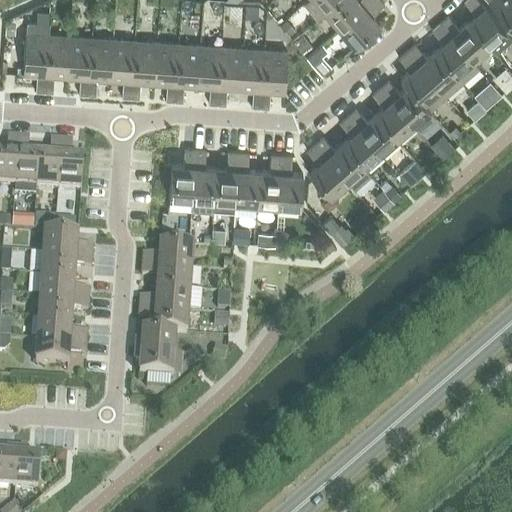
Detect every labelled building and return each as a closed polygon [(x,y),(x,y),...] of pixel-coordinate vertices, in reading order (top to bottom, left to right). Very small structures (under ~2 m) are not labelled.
[(316,20),(325,13),(339,0),(306,0),(302,4),(316,20)] [(339,0),(325,13),(340,29),(372,0),(339,0)] [(379,0),(372,0),(340,29),(354,46),(379,24),(372,15),(384,5),(379,0)] [(475,14),(467,21),(488,46),(496,55),(511,40),(511,38),(478,0),(466,0),(464,2),(475,14)] [(511,0),(486,0),(511,29),(511,0)] [(279,7),(271,14),(280,24),(287,17),(279,7)] [(448,16),(440,23),(472,60),(488,46),(467,21),(458,28),(448,16)] [(15,21),(6,21),(5,33),(14,33),(15,21)] [(286,21),(280,26),(289,37),(296,32),(286,21)] [(35,91),(44,92),(48,34),(49,35),(49,24),(27,22),(26,33),(25,33),(22,74),(36,75),(35,91)] [(442,42),(434,50),(464,84),(480,70),(472,60),(440,23),(432,30),(442,42)] [(54,77),(67,77),(70,36),(49,35),(48,34),(44,92),(53,93),(54,77)] [(303,35),(294,43),(305,55),(314,47),(303,35)] [(78,94),(87,95),(91,38),(70,36),(67,77),(79,78),(78,94)] [(97,80),(110,81),(113,39),(91,38),(87,95),(96,96),(97,80)] [(121,97),(130,98),(134,41),(113,39),(110,81),(122,81),(121,97)] [(140,83),(153,84),(156,42),(134,41),(130,98),(139,99),(140,83)] [(165,101),(174,101),(178,44),(156,42),(153,84),(166,85),(165,101)] [(184,86),(196,87),(199,45),(178,44),(174,101),(182,102),(184,86)] [(415,44),(407,52),(447,98),(464,84),(434,50),(426,57),(415,44)] [(208,104),(218,104),(221,47),(199,45),(196,87),(209,88),(208,104)] [(227,89),(239,90),(243,48),(221,47),(218,104),(226,105),(227,89)] [(251,107),(260,107),(264,50),(243,48),(239,90),(252,91),(251,107)] [(264,50),(260,107),(269,108),(270,92),(284,93),(287,51),(264,50)] [(321,52),(310,61),(316,68),(322,75),(332,65),(321,52)] [(400,79),(407,86),(407,85),(431,112),(447,98),(407,52),(399,59),(409,71),(400,79)] [(507,67),(495,77),(506,89),(511,84),(511,73),(511,72),(510,71),(507,67)] [(380,88),(413,125),(420,134),(437,120),(431,112),(407,85),(407,86),(399,93),(389,80),(380,88)] [(488,86),(475,97),(485,108),(498,97),(488,86)] [(383,107),(375,114),(396,139),(413,125),(380,88),(372,95),(383,107)] [(473,109),(471,116),(474,120),(483,112),(477,105),(473,109)] [(356,109),(348,116),(380,153),(396,139),(375,114),(366,121),(356,109)] [(350,135),(342,142),(364,167),(380,153),(348,116),(340,123),(350,135)] [(454,127),(448,132),(453,138),(459,133),(454,127)] [(441,135),(430,145),(442,158),(453,148),(441,135)] [(6,152),(0,152),(0,185),(14,186),(18,137),(7,137),(6,152)] [(14,186),(13,196),(35,198),(36,188),(38,155),(28,154),(29,138),(18,137),(14,186)] [(323,137),(315,144),(347,182),(355,191),(371,176),(364,167),(342,142),(334,149),(323,137)] [(49,156),(38,155),(36,188),(58,189),(61,140),(50,140),(49,156)] [(72,141),(61,140),(58,189),(80,191),(83,158),(71,157),(72,141)] [(347,182),(315,144),(307,151),(317,163),(308,171),(322,187),(315,192),(324,202),(321,205),(328,213),(339,203),(331,195),(347,182)] [(169,197),(191,199),(195,150),(184,149),(183,165),(171,164),(169,187),(169,197)] [(191,199),(213,200),(215,167),(205,167),(206,151),(195,150),(191,199)] [(215,167),(213,200),(212,212),(234,214),(234,202),(238,153),(227,152),(226,168),(215,167)] [(249,154),(238,153),(234,202),(256,204),(258,171),(248,170),(249,154)] [(269,171),(258,171),(256,204),(278,205),(281,156),(270,155),(269,171)] [(292,157),(281,156),(278,205),(300,207),(303,174),(291,173),(292,157)] [(416,162),(400,176),(409,187),(425,173),(416,162)] [(169,187),(171,164),(164,164),(163,186),(169,187)] [(392,186),(385,192),(393,201),(399,195),(392,186)] [(383,190),(373,199),(383,210),(393,201),(385,192),(383,190)] [(329,216),(321,223),(341,246),(353,236),(346,229),(344,230),(340,225),(338,227),(329,216)] [(0,218),(0,227),(4,228),(11,228),(11,219),(0,218)] [(11,219),(11,228),(33,230),(34,219),(12,218),(11,219)] [(56,219),(55,231),(64,232),(65,220),(56,219)] [(171,225),(170,241),(185,242),(186,226),(171,225)] [(225,230),(212,229),(211,242),(224,243),(225,230)] [(232,230),(232,242),(234,243),(248,244),(249,231),(232,230)] [(44,231),(42,253),(91,257),(92,246),(76,245),(77,233),(64,232),(55,231),(44,231)] [(282,232),(278,235),(278,240),(283,242),(287,240),(287,234),(282,232)] [(259,234),(258,244),(275,245),(276,235),(259,234)] [(313,237),(312,248),(325,249),(326,238),(313,237)] [(143,254),(142,265),(191,268),(193,246),(160,243),(159,255),(143,254)] [(42,253),(41,275),(74,277),(75,267),(91,268),(91,257),(42,253)] [(224,260),(223,271),(232,271),(232,261),(224,260)] [(157,277),(156,287),(189,290),(191,268),(142,265),(141,275),(157,277)] [(41,275),(39,297),(88,300),(89,289),(73,288),(74,277),(41,275)] [(1,282),(0,291),(0,294),(12,295),(12,283),(1,282)] [(140,297),(139,308),(188,312),(189,290),(156,287),(155,298),(140,297)] [(220,295),(219,312),(229,312),(229,311),(230,295),(220,295)] [(0,306),(0,307),(0,309),(9,310),(10,297),(1,296),(0,306)] [(39,297),(38,318),(71,321),(72,310),(88,311),(88,300),(39,297)] [(154,320),(153,330),(153,331),(175,332),(175,333),(186,334),(188,312),(139,308),(138,318),(154,320)] [(214,328),(228,328),(229,315),(215,315),(214,328)] [(38,318),(36,340),(85,343),(86,332),(70,331),(71,321),(38,318)] [(0,329),(0,337),(8,338),(8,330),(0,329)] [(135,340),(134,351),(174,354),(175,333),(175,332),(153,331),(153,330),(142,329),(141,341),(135,340)] [(0,338),(0,353),(4,354),(9,350),(9,339),(0,338)] [(85,343),(36,340),(35,363),(68,365),(69,353),(85,354),(85,343)] [(200,344),(193,349),(201,359),(208,353),(200,344)] [(214,347),(211,358),(214,359),(224,362),(226,350),(214,347)] [(201,359),(193,349),(186,355),(194,365),(201,359)] [(174,354),(134,351),(134,362),(140,363),(139,375),(181,378),(182,355),(174,354)] [(0,453),(0,487),(14,488),(17,449),(6,448),(5,454),(0,453)] [(29,450),(17,449),(14,488),(37,490),(40,457),(28,456),(29,450)] [(58,452),(58,462),(66,462),(66,452),(58,452)]
